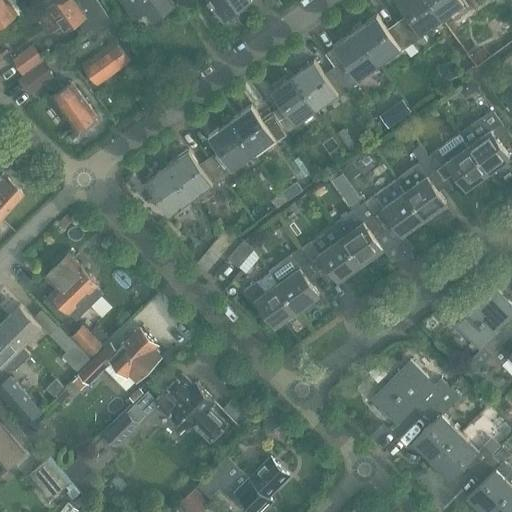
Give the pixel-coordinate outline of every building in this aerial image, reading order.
[(0,0),(0,22),(15,12),(6,0),(0,0)] [(50,8),(42,15),(53,31),(61,25),(66,31),(80,22),(87,30),(110,14),(100,0),(52,0),(47,4),(50,8)] [(123,0),(125,3),(137,18),(147,11),(153,18),(175,3),(172,0),(123,0)] [(212,0),(224,16),(246,0),(212,0)] [(418,29),(439,14),(428,0),(396,0),(406,14),(397,21),(411,42),(422,34),(418,29)] [(428,0),(439,14),(458,0),(460,0),(465,7),(475,0),(428,0)] [(116,38),(84,61),(99,82),(131,58),(127,52),(135,45),(111,13),(86,31),(92,39),(109,27),(116,38)] [(355,29),(367,46),(377,59),(397,45),(401,49),(403,47),(411,42),(397,21),(386,28),(376,14),(355,29)] [(377,59),(367,46),(355,29),(334,45),(344,59),(334,66),(349,87),(359,79),(356,74),(377,59)] [(422,34),(411,42),(418,50),(428,43),(422,34)] [(411,42),(403,47),(409,56),(418,50),(411,42)] [(14,59),(23,72),(43,58),(33,45),(14,59)] [(480,49),(472,55),(477,63),(486,57),(480,49)] [(338,94),(349,87),(334,66),(324,73),(314,59),(292,74),(314,105),(335,90),(338,94)] [(43,61),(18,79),(29,94),(48,80),(54,76),(43,61)] [(451,62),(440,66),(444,81),(456,77),(451,62)] [(487,82),(498,74),(493,67),(482,75),(487,82)] [(280,105),(271,111),(286,132),(296,125),(292,120),(314,105),(292,74),(270,90),(280,105)] [(470,78),(458,86),(462,93),(471,95),(478,90),(470,78)] [(72,81),(52,95),(77,129),(87,121),(91,126),(100,119),(72,81)] [(403,101),(391,109),(399,119),(410,111),(403,101)] [(275,139),(286,132),(271,111),(261,118),(251,104),(229,119),(251,150),(272,135),(275,139)] [(499,140),(509,133),(492,110),(483,117),(482,115),(459,131),(460,133),(468,145),(469,144),(488,171),(510,155),(499,140)] [(217,149),(208,156),(223,177),(233,170),(230,165),(251,150),(229,119),(207,135),(217,149)] [(466,187),(488,171),(469,144),(468,145),(460,133),(428,156),(445,179),(455,172),(466,187)] [(188,149),(166,165),(188,195),(209,181),(212,185),(223,177),(208,156),(198,163),(188,149)] [(445,179),(428,156),(418,163),(396,179),(404,191),(405,190),(424,216),(446,201),(436,186),(445,179)] [(166,165),(144,180),(166,211),(188,195),(166,165)] [(343,174),(333,181),(342,193),(352,186),(343,174)] [(1,175),(0,176),(0,215),(22,191),(7,178),(6,180),(1,175)] [(396,179),(365,201),(367,205),(382,224),(391,218),(402,232),(424,216),(405,190),(404,191),(396,179)] [(296,182),(281,192),(286,200),(287,199),(301,189),(296,182)] [(281,192),(270,200),(275,208),(286,200),(281,192)] [(372,232),(382,224),(367,205),(365,201),(333,224),(341,236),(360,262),(382,247),(372,232)] [(242,215),(236,223),(244,229),(250,221),(242,215)] [(218,256),(235,237),(226,228),(209,247),(218,256)] [(338,278),(360,262),(341,236),(319,252),(311,240),(301,247),(318,270),(327,264),(338,278)] [(234,269),(252,248),(243,240),(225,261),(234,269)] [(301,247),(270,270),(278,281),(297,308),(318,293),(307,278),(318,270),(301,247)] [(118,249),(112,255),(119,263),(125,258),(118,249)] [(96,286),(99,283),(68,252),(45,275),(57,287),(44,300),(63,319),(70,312),(77,319),(103,293),(96,286)] [(257,281),(245,289),(253,301),(256,299),(274,324),(297,308),(278,281),(264,291),(257,281)] [(511,303),(495,286),(460,321),(472,334),(469,337),(481,348),(471,359),(479,367),(491,354),(492,354),(511,334),(511,322),(510,320),(511,318),(511,303)] [(21,304),(1,323),(22,344),(42,326),(21,304)] [(1,323),(0,324),(0,360),(3,363),(8,369),(15,368),(31,353),(22,344),(1,323)] [(104,344),(84,323),(71,336),(92,356),(104,344)] [(126,367),(137,379),(162,355),(155,347),(159,343),(140,325),(118,347),(110,355),(104,349),(79,374),(89,384),(113,361),(123,370),(126,367)] [(78,370),(90,358),(75,343),(59,326),(51,334),(68,350),(63,355),(78,370)] [(510,355),(511,356),(511,334),(492,354),(501,364),(510,355)] [(412,360),(377,395),(389,407),(387,409),(398,420),(416,403),(424,412),(450,386),(442,378),(436,384),(412,360)] [(448,361),(441,368),(451,378),(458,372),(448,361)] [(148,390),(129,409),(140,420),(159,401),(175,418),(178,414),(189,425),(194,420),(211,437),(228,421),(211,404),(215,399),(196,381),(194,383),(183,372),(156,398),(148,390)] [(11,375),(0,385),(0,390),(26,421),(40,409),(11,375)] [(433,420),(415,437),(434,456),(461,430),(444,412),(460,396),(450,386),(424,412),(433,420)] [(251,415),(234,397),(223,408),(240,425),(251,415)] [(278,408),(266,419),(275,428),(286,416),(278,408)] [(106,431),(117,442),(140,420),(129,409),(106,431)] [(506,435),(511,430),(511,427),(496,409),(489,416),(506,435)] [(0,468),(22,450),(0,422),(0,468)] [(473,472),(492,454),(483,445),(479,449),(461,430),(434,456),(453,475),(465,464),(473,472)] [(501,463),(492,454),(473,472),(482,481),(469,493),(488,511),(511,488),(511,468),(504,460),(501,463)] [(73,481),(64,470),(51,455),(31,473),(53,498),(68,485),(73,481)] [(267,495),(288,474),(270,455),(249,476),(248,476),(239,485),(218,463),(197,483),(208,495),(219,485),(240,506),(246,500),(257,511),(258,511),(272,499),(267,495)] [(81,456),(64,470),(73,481),(75,484),(92,469),(81,456)] [(110,507),(123,493),(110,481),(97,494),(110,507)] [(76,485),(71,488),(67,492),(73,499),(82,492),(76,485)] [(511,511),(511,488),(488,511),(511,511)]
